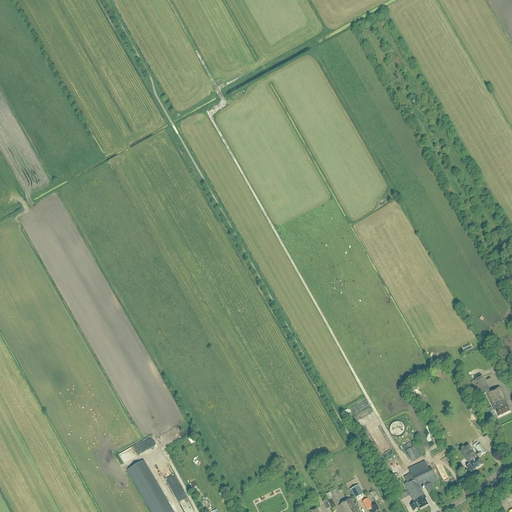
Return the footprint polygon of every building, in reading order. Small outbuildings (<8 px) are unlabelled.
[(498,388),(496,389),(490,392),(480,374),(474,377),(476,381),(470,383),(478,398),(483,395),(485,394),(494,410),(495,411),(498,417),(509,412),(498,388)] [(434,421),(442,435),(446,432),(439,419),(434,421)] [(477,458),(475,454),(468,445),(476,440),(465,423),(463,421),(452,428),(454,431),(457,435),(458,435),(460,438),(459,439),(464,447),(458,451),(468,465),(466,466),(466,467),(470,473),(471,473),(472,474),(474,472),(474,471),(482,465),(477,458)] [(404,425),(403,424),(402,424),(401,423),(399,422),(398,422),(397,422),(396,422),(394,423),(393,423),(392,424),(391,425),(390,426),(390,427),(390,429),(389,430),(390,431),(390,433),(390,434),(391,435),(392,436),(393,437),(394,437),(396,438),(397,438),(398,438),(400,437),(401,437),(402,436),(403,435),(404,434),(404,433),(405,432),(405,430),(405,429),(405,428),(404,427),(404,425)] [(444,441),(448,448),(453,446),(449,439),(444,441)] [(405,452),(411,462),(421,457),(415,447),(412,448),(410,443),(403,446),(406,451),(405,452)] [(478,453),(480,456),(481,457),(486,453),(480,444),(475,448),(478,453)] [(426,498),(420,488),(436,480),(431,468),(428,469),(424,461),(408,469),(410,474),(404,477),(407,483),(404,485),(413,502),(415,502),(416,503),(410,506),(413,511),(419,509),(419,510),(428,505),(424,499),(426,498)] [(170,511),(142,463),(128,471),(151,511),(170,511)] [(175,489),(169,475),(170,474),(167,468),(158,473),(167,492),(175,489)] [(439,498),(431,483),(424,487),(433,502),(439,498)] [(357,511),(351,499),(339,506),(342,511),(357,511)] [(379,511),(380,511),(376,505),(372,507),(368,499),(362,502),(367,511),(371,509),(373,511),(371,511),(379,511)]
